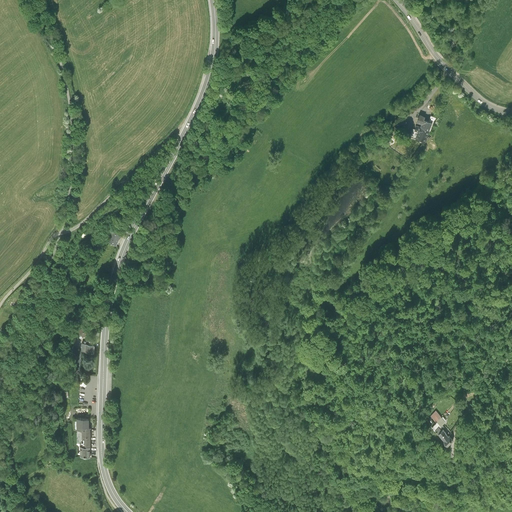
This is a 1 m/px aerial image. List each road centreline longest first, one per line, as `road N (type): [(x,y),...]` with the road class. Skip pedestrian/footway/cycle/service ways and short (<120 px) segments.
road 1 (secondary): [(211,0),(216,33),(208,87),(131,229),(111,287),(101,451),(105,479),(125,511)]
road 2 (track): [(192,116),(86,219),(60,234)]
road 3 (tertiary): [(400,0),(448,68),(485,100),(511,110)]
